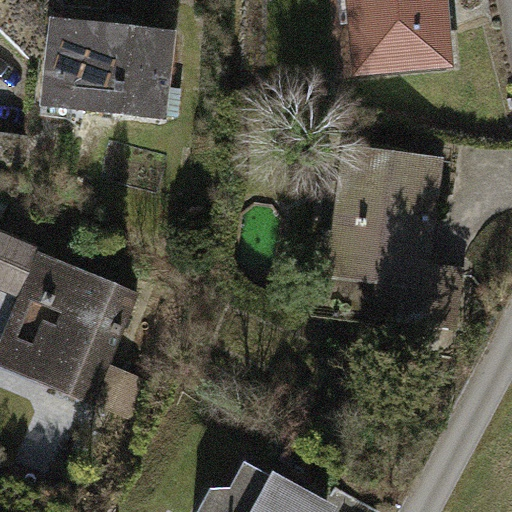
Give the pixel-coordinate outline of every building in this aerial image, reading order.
[(351,0),(357,71),(453,64),(448,0),(351,0)] [(116,22),(51,15),(41,102),(168,116),(177,29),(116,22)] [(448,157),(342,142),(323,274),(378,282),(373,316),(458,328),(468,263),(433,258),(448,157)] [(101,273),(0,227),(0,291),(16,298),(0,334),(0,365),(120,419),(141,374),(112,361),(143,291),(101,273)] [(338,511),(343,504),(276,466),(271,473),(247,459),(232,485),(213,485),(198,511),(338,511)]
